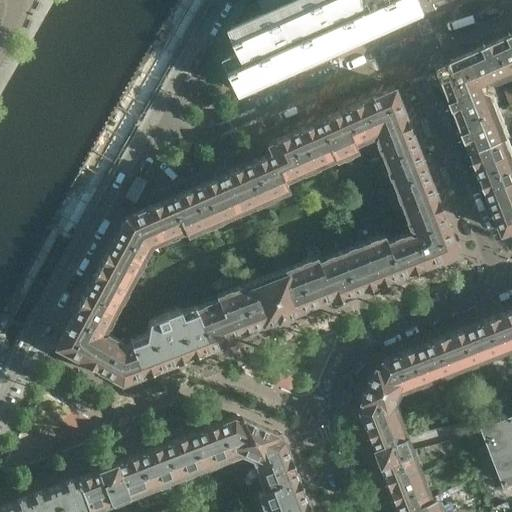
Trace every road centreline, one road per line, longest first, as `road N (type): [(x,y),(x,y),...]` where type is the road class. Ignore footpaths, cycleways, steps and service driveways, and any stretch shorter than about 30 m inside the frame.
road 1 (residential): [(355,511),(323,427),(359,340),(499,286)]
road 2 (residential): [(0,396),(150,115)]
road 3 (residential): [(408,53),(215,128),(187,129),(150,115)]
road 4 (residential): [(499,286),(408,53)]
road 5 (residential): [(150,115),(216,0)]
